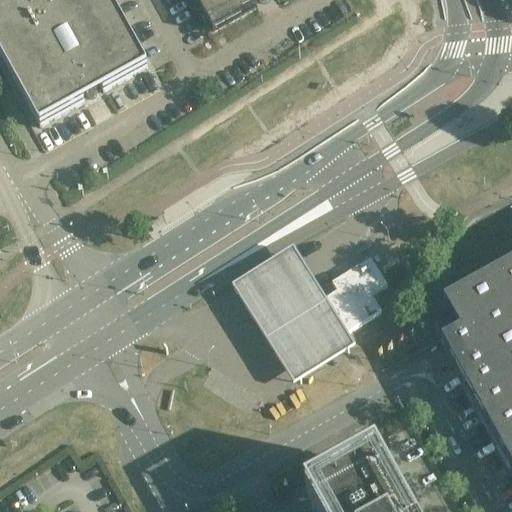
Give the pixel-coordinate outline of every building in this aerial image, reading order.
[(147,69),(113,6),(109,0),(19,0),(0,11),(0,57),(39,128),(40,129),(41,129),(85,105),(82,99),(86,97),(86,98),(87,99),(88,99),(89,100),(90,100),(91,100),(92,100),(94,100),(95,99),(96,98),(97,96),(97,95),(97,94),(97,93),(97,91),(100,89),(103,95),(147,71),(147,70),(148,69),(147,69)] [(156,0),(201,80),(336,7),(338,0),(156,0)] [(357,351),(312,279),(300,259),(295,251),(231,291),(237,300),(248,318),(263,340),(277,363),(293,389),(357,351)] [(372,300),(371,298),(387,288),(377,273),(371,262),(337,283),(333,286),(338,294),(322,305),(343,339),(381,315),(380,313),(372,300)] [(511,272),(445,309),(446,311),(461,339),(443,349),(448,359),(453,368),(511,474),(511,272)] [(404,511),(379,466),(307,505),(311,511),(404,511)]
